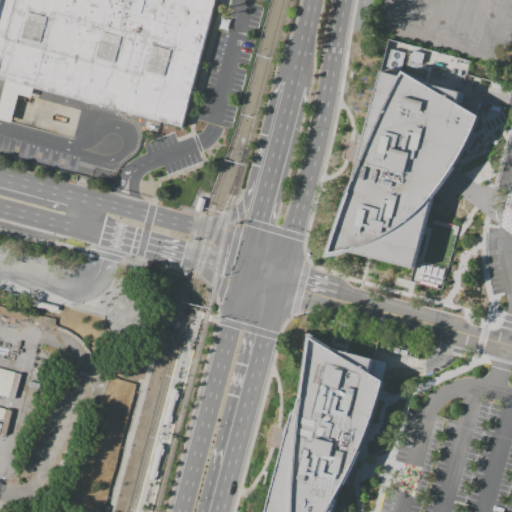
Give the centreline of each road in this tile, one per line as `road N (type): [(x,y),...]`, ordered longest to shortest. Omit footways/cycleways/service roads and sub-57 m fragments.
road 1 (primary): [(276,282),(318,130),(340,0)]
road 2 (residential): [(511,344),(276,282)]
road 3 (primary): [(217,511),(276,282)]
road 4 (primary): [(228,338),(180,511)]
road 5 (residential): [(194,229),(68,195)]
